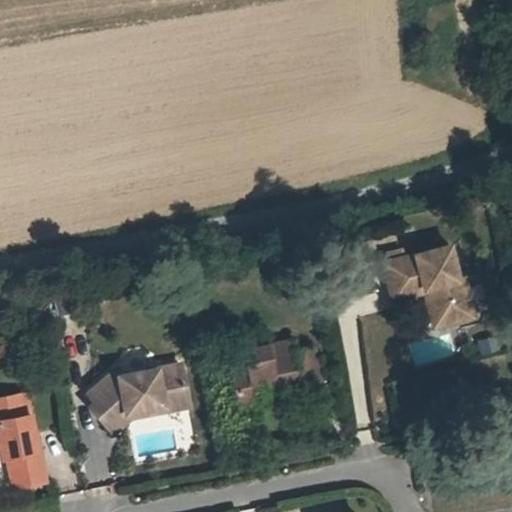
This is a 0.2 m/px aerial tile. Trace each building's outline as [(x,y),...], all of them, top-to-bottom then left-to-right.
[(458,287),(452,253),(404,262),(395,263),(388,264),(395,299),(425,293),(431,292),(439,331),(473,324),(466,285),(458,287)] [(395,263),(404,262),(403,254),(394,256),(395,263)] [(425,293),(432,332),(439,331),(431,292),(425,293)] [(130,414),(165,407),(166,411),(190,407),(183,370),(161,374),(160,370),(166,361),(162,340),(153,334),(136,337),(130,346),(133,359),(138,363),(140,373),(121,377),(118,372),(101,385),(107,392),(97,400),(91,406),(106,422),(128,402),(130,414)] [(294,346),(245,355),(246,368),(231,370),(239,410),(260,407),(259,398),(276,396),(274,386),(296,382),(299,400),(320,397),(313,354),(296,357),(294,346)] [(161,374),(183,370),(183,366),(160,370),(161,374)] [(91,393),(97,400),(107,392),(101,385),(91,393)] [(33,448),(21,394),(0,398),(0,457),(4,456),(10,486),(43,480),(36,447),(33,448)] [(128,402),(106,422),(115,432),(132,417),(166,411),(165,407),(130,414),(128,402)]
